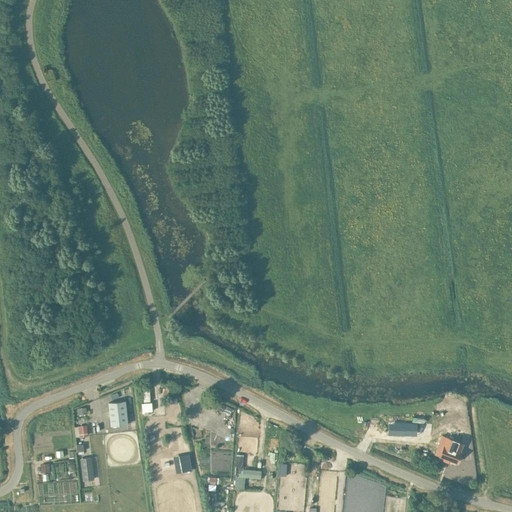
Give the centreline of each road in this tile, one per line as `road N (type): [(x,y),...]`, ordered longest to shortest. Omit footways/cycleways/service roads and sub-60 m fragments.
road 1 (unclassified): [(511,510),(436,488),(158,363)]
road 2 (unclassified): [(0,492),(18,466),(18,417),(158,363)]
